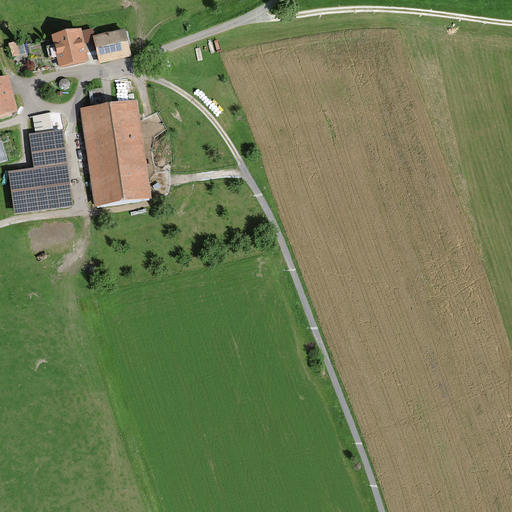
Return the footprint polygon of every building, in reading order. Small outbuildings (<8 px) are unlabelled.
[(89,62),(82,29),(52,36),(60,68),(89,62)] [(125,30),(93,37),(100,64),(132,57),(125,30)] [(29,53),(27,43),(12,46),(14,56),(29,53)] [(137,101),(80,109),(94,207),(151,199),(137,101)] [(74,207),(63,130),(29,135),(34,169),(8,173),(14,215),(74,207)] [(0,145),(0,163),(8,161),(4,144),(0,145)]
